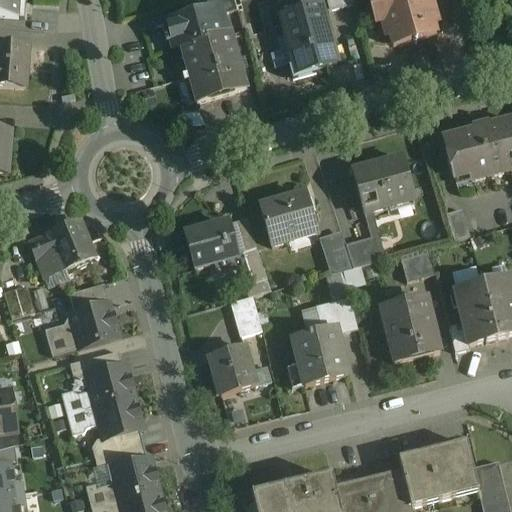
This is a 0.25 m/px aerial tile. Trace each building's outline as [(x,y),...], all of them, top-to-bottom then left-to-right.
[(17,0),(0,0),(0,19),(18,21),(19,4),(18,4),(17,0)] [(232,0),(213,0),(200,4),(204,15),(223,10),(224,16),(236,13),(232,0)] [(352,0),(324,0),(329,14),(355,7),(352,0)] [(373,0),(380,26),(385,25),(392,50),(435,38),(433,28),(437,27),(429,0),(373,0)] [(304,3),(281,10),(284,20),(306,14),(304,3)] [(204,15),(165,26),(173,53),(180,51),(213,42),(214,42),(230,38),(224,16),(223,10),(204,15)] [(284,20),(280,21),(293,69),(293,70),(313,64),(315,72),(334,66),(326,38),(328,38),(320,10),(306,14),(284,20)] [(213,42),(180,51),(196,107),(233,96),(233,95),(246,92),(240,73),(242,72),(238,61),(237,61),(230,38),(214,42),(213,42)] [(28,50),(0,48),(0,88),(25,90),(28,50)] [(313,64),(293,70),(293,69),(289,70),(292,83),(316,76),(315,72),(313,64)] [(486,127),(473,130),(474,135),(443,143),(453,182),(455,182),(454,180),(468,176),(470,184),(509,174),(508,168),(511,166),(511,124),(487,131),(486,127)] [(11,133),(0,132),(0,176),(8,177),(11,133)] [(402,162),(351,176),(363,218),(364,218),(370,242),(378,240),(372,216),(388,211),(388,210),(412,204),(412,205),(413,204),(402,162)] [(305,197),(259,210),(270,251),(316,238),(305,197)] [(461,213),(445,218),(453,245),(469,240),(461,213)] [(79,225),(27,246),(28,247),(42,281),(41,281),(42,282),(48,279),(52,289),(69,282),(65,272),(94,260),(79,225)] [(228,227),(204,234),(204,232),(183,237),(194,274),(238,261),(228,227)] [(370,242),(345,249),(352,273),(385,264),(378,240),(370,242)] [(255,252),(242,257),(252,288),(266,283),(255,252)] [(427,253),(399,261),(406,287),(434,279),(427,253)] [(511,290),(510,281),(482,288),(496,344),(507,341),(506,340),(511,338),(511,290)] [(104,288),(69,298),(74,317),(109,307),(104,288)] [(482,288),(454,295),(460,320),(459,321),(462,333),(463,333),(467,349),(484,345),(485,347),(496,344),(482,288)] [(26,290),(3,297),(11,324),(34,317),(26,290)] [(252,301),(230,307),(239,341),(262,335),(252,301)] [(426,302),(380,313),(393,368),(439,356),(426,302)] [(350,304),(317,312),(321,329),(338,324),(341,335),(336,337),(336,338),(357,333),(350,304)] [(291,306),(280,311),(284,319),(293,315),(291,306)] [(74,317),(69,318),(69,319),(64,329),(45,334),(52,361),(119,342),(109,307),(74,317)] [(335,332),(292,342),(304,391),(347,380),(336,338),(336,337),(335,332)] [(243,351),(208,361),(220,401),(255,391),(243,351)] [(118,357),(70,369),(73,378),(81,383),(87,381),(86,379),(121,370),(118,357)] [(121,370),(86,379),(87,381),(91,395),(95,412),(135,401),(126,369),(121,370)] [(10,395),(0,396),(0,438),(16,436),(10,395)] [(91,395),(77,399),(72,396),(62,399),(67,419),(95,412),(91,395)] [(135,401),(95,412),(99,428),(103,442),(103,444),(139,435),(143,434),(135,401)] [(95,412),(67,419),(72,439),(83,437),(86,432),(99,428),(95,412)] [(94,462),(143,449),(139,435),(103,444),(103,442),(96,444),(92,452),(94,462)] [(465,447),(398,464),(400,476),(409,511),(411,511),(477,496),(478,496),(472,472),(465,447)] [(143,449),(94,462),(97,472),(105,476),(111,475),(110,472),(146,463),(143,449)] [(146,463),(110,472),(111,475),(114,488),(119,505),(159,494),(151,462),(146,463)] [(508,511),(497,466),(472,472),(478,496),(477,496),(481,511),(508,511)] [(0,511),(17,511),(10,469),(0,470),(0,511)] [(409,511),(400,476),(334,492),(338,511),(409,511)] [(331,480),(251,500),(253,511),(338,511),(334,492),(331,480)] [(114,488),(102,491),(97,488),(85,491),(90,511),(91,511),(119,505),(114,488)] [(163,511),(159,494),(119,505),(120,511),(163,511)]
